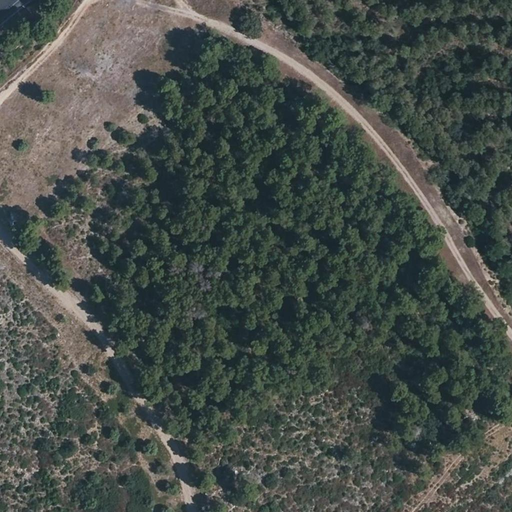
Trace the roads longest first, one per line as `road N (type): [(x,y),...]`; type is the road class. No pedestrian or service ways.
road 1 (track): [(126,0),(252,44),(339,111),(402,177),(511,333)]
road 2 (track): [(0,238),(98,332),(185,470),(193,511)]
road 3 (track): [(89,0),(0,97)]
